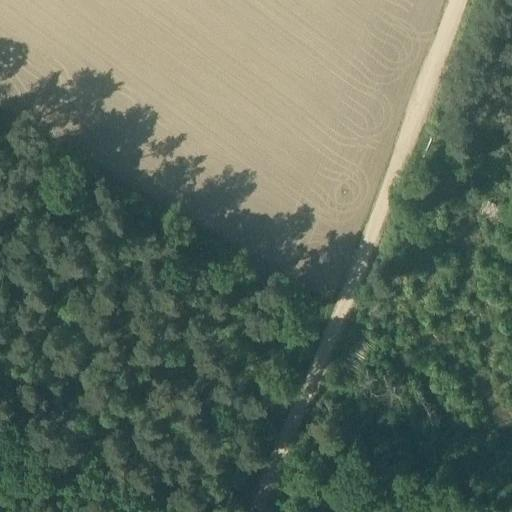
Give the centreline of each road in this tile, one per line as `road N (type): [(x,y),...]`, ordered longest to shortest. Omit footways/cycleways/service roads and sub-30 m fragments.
road 1 (track): [(456,0),(261,511)]
road 2 (track): [(155,511),(0,429)]
